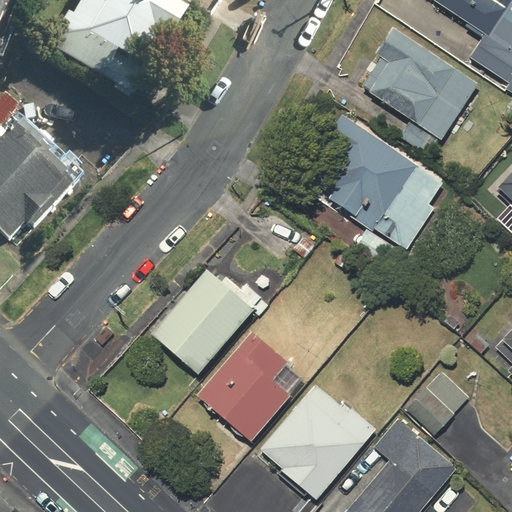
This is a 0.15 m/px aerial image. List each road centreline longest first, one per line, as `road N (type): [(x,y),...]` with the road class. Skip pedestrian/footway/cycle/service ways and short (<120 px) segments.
road 1 (residential): [(0,382),(211,154),(303,0)]
road 2 (primary): [(0,399),(119,511)]
